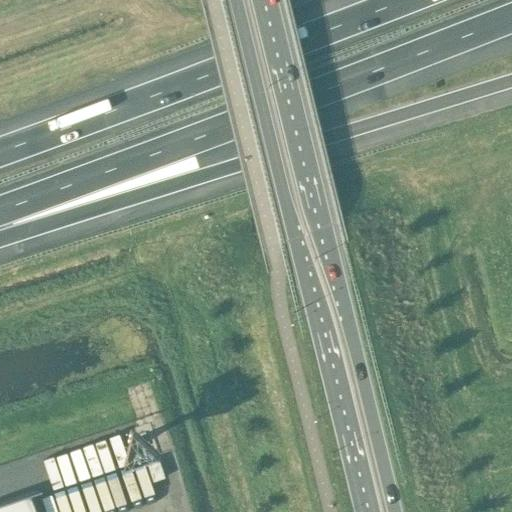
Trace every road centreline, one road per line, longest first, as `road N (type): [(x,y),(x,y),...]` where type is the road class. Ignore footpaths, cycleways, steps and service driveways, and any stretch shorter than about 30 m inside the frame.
road 1 (motorway): [(0,209),(511,17)]
road 2 (motorway): [(0,219),(165,189),(511,84)]
road 3 (primary): [(394,511),(265,0)]
road 4 (primary): [(234,0),(360,511)]
road 5 (motorway): [(402,0),(0,153)]
